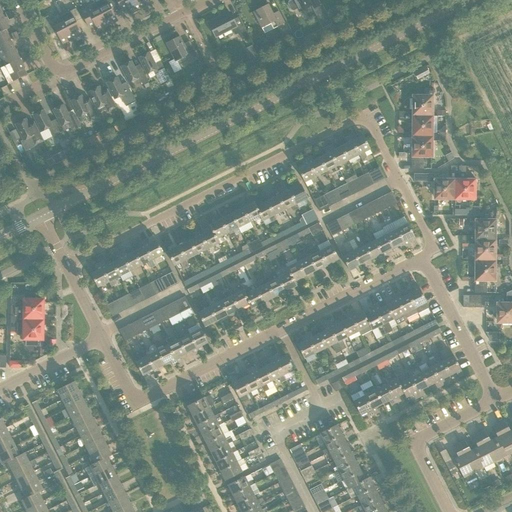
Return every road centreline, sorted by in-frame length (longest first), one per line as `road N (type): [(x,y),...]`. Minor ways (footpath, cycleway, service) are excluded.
road 1 (residential): [(421,258),(437,249),(366,114),(67,265)]
road 2 (tertiary): [(42,215),(470,0)]
road 3 (residential): [(167,389),(421,258)]
road 4 (residential): [(494,400),(421,440),(420,458),(449,511)]
road 5 (residential): [(494,400),(421,258)]
road 6 (residential): [(56,79),(176,18)]
